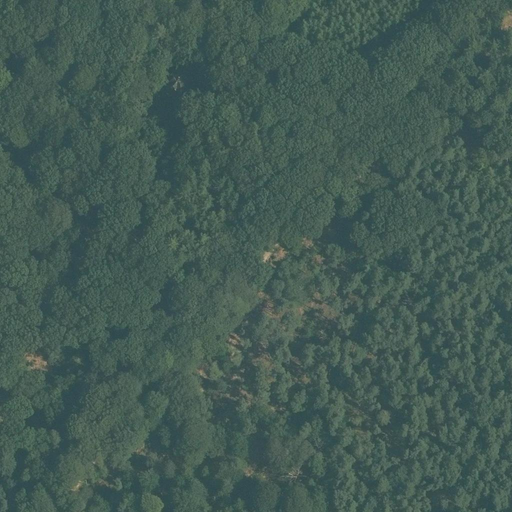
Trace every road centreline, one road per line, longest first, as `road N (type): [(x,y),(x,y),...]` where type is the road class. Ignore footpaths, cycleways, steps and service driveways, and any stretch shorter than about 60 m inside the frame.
road 1 (track): [(290,228),(52,511)]
road 2 (track): [(290,228),(251,194),(237,135),(201,96)]
road 3 (track): [(237,135),(289,0)]
